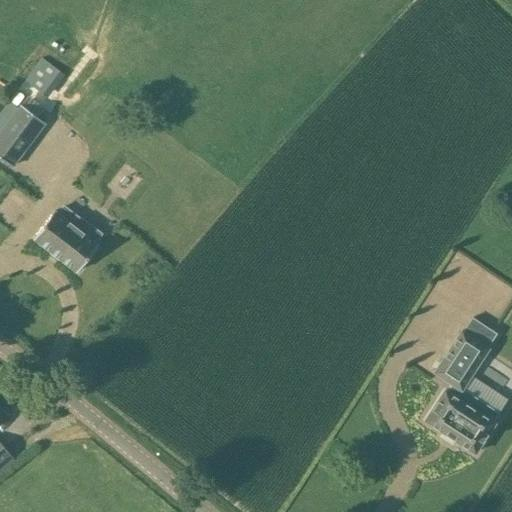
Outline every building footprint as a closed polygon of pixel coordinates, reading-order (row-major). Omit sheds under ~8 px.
[(40,60),(25,81),(41,93),(56,72),(40,60)] [(0,130),(0,155),(14,166),(46,124),(20,104),(0,130)] [(33,239),(77,272),(97,245),(54,212),(33,239)] [(444,391),(424,421),(474,453),(494,423),(493,423),(477,412),(482,404),(461,390),(471,375),(488,349),(486,348),(496,334),(472,318),(463,332),(461,331),(434,373),(452,385),(447,392),(444,391)] [(0,443),(0,473),(13,462),(4,452),(6,450),(0,443)]
